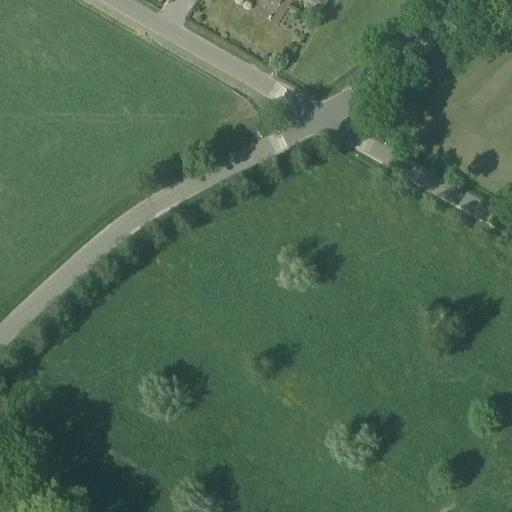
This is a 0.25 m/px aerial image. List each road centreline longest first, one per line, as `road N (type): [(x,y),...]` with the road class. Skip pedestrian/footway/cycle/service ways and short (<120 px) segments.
road 1 (unclassified): [(0,343),(117,234),(319,119)]
road 2 (unclassified): [(319,119),(110,0)]
road 3 (unclassified): [(511,229),(319,119)]
road 4 (unclassified): [(319,119),(482,0)]
